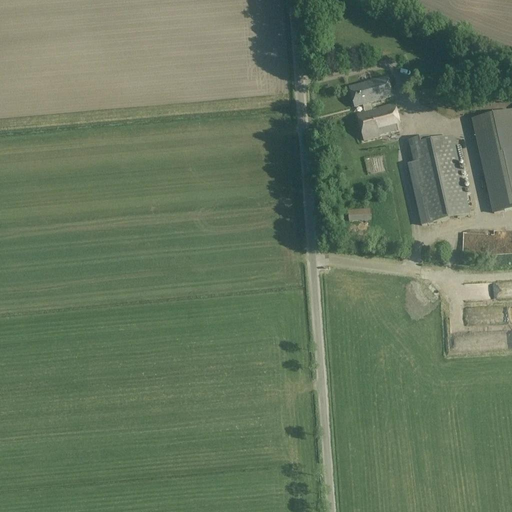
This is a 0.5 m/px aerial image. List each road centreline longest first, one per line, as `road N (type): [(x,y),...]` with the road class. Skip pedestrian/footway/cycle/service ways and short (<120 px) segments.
road 1 (unclassified): [(331,511),(292,0)]
road 2 (track): [(511,219),(482,222),(463,126),(408,118)]
